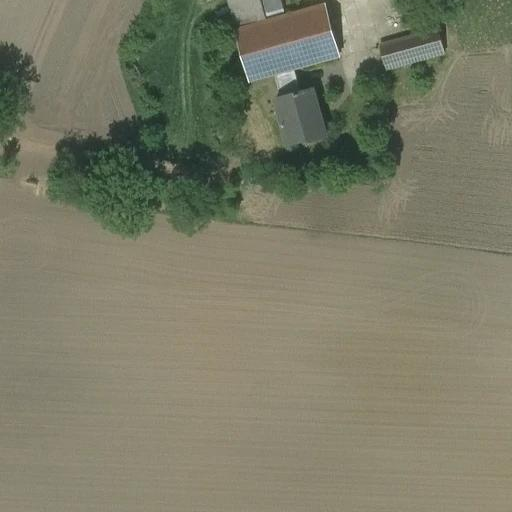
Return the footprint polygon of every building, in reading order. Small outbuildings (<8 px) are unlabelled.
[(228,0),(238,31),(266,22),(260,0),(228,0)] [(260,0),(266,22),(286,17),(281,0),(260,0)] [(236,31),(251,82),(275,76),(295,70),(339,57),(325,6),(286,17),(266,22),(238,31),(236,31)] [(438,30),(380,46),(387,69),(444,54),(438,30)] [(282,99),(277,100),(290,146),(305,142),(306,144),(326,138),(312,90),(302,93),(295,70),(275,76),(282,99)] [(211,189),(213,212),(213,218),(228,217),(226,188),(224,188),(211,189)]
